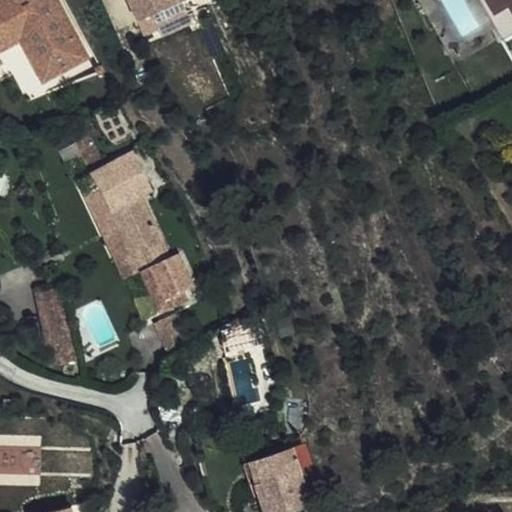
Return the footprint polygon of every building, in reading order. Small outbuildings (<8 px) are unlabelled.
[(0,0),(0,90),(4,98),(21,89),(35,118),(111,88),(66,0),(0,0)] [(179,0),(141,0),(134,4),(150,38),(164,32),(175,58),(200,47),(179,0)] [(201,0),(179,0),(190,23),(208,16),(201,0)] [(164,32),(150,38),(162,64),(175,58),(164,32)] [(96,141),(83,148),(100,180),(113,172),(96,141)] [(103,184),(110,197),(96,205),(110,230),(128,220),(149,258),(141,262),(153,283),(160,279),(178,310),(204,296),(213,291),(195,259),(188,264),(155,205),(163,201),(141,162),(103,184)] [(143,289),(153,283),(141,262),(149,258),(128,220),(110,230),(143,289)] [(60,286),(33,291),(47,363),(73,358),(60,286)] [(204,296),(178,310),(183,317),(207,303),(204,296)] [(198,317),(178,329),(198,364),(213,355),(198,317)] [(306,447),(258,463),(267,490),(262,492),(269,511),(298,511),(314,507),(324,503),(306,447)] [(258,463),(246,467),(255,494),(267,490),(258,463)]
